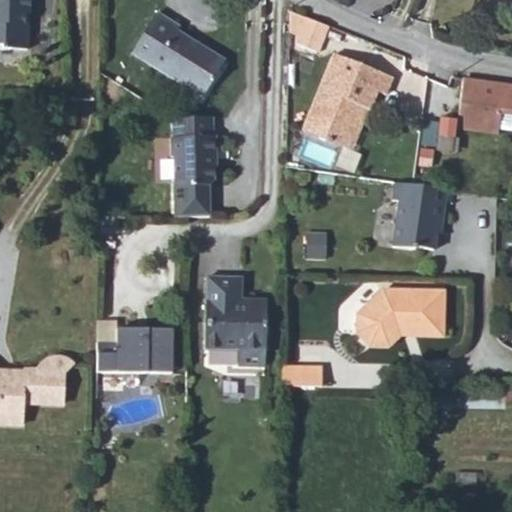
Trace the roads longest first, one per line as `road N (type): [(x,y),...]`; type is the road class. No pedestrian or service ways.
road 1 (unclassified): [(310,0),(348,25),(511,76)]
road 2 (unknown): [(504,364),(350,373)]
